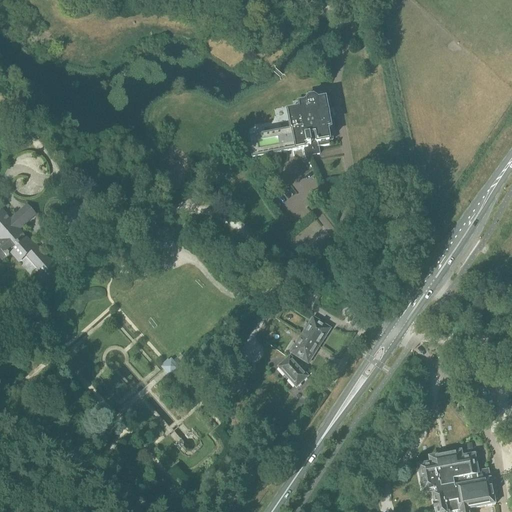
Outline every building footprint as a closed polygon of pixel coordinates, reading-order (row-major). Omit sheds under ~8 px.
[(317,103),(317,100),(314,100),(309,100),(306,102),(307,105),(299,106),(300,112),(288,114),(291,132),(249,140),(253,160),(304,150),(305,158),(320,156),(318,149),(329,147),(329,143),(333,142),(325,102),(317,103)] [(0,258),(1,260),(10,253),(18,263),(30,253),(42,267),(37,272),(46,283),(58,272),(49,261),(48,262),(31,242),(29,244),(18,231),(21,228),(35,215),(28,207),(10,222),(0,210),(0,258)] [(160,261),(159,243),(147,244),(148,262),(160,261)] [(309,340),(320,347),(331,329),(313,318),(301,336),(304,337),(309,340)] [(467,335),(472,328),(465,323),(460,330),(467,335)] [(309,364),(320,347),(309,340),(304,337),(301,336),(291,353),(309,364)] [(297,388),(309,377),(290,357),(278,368),(297,388)] [(309,379),(315,383),(320,376),(314,372),(309,379)] [(327,381),(320,376),(315,383),(322,388),(327,381)] [(490,479),(488,470),(476,473),(473,457),(461,459),(460,453),(451,455),(451,454),(438,456),(438,457),(430,459),(431,464),(418,467),(423,492),(433,490),(433,494),(435,505),(434,505),(435,510),(436,510),(436,511),(473,511),(473,509),(495,505),(490,479)]
